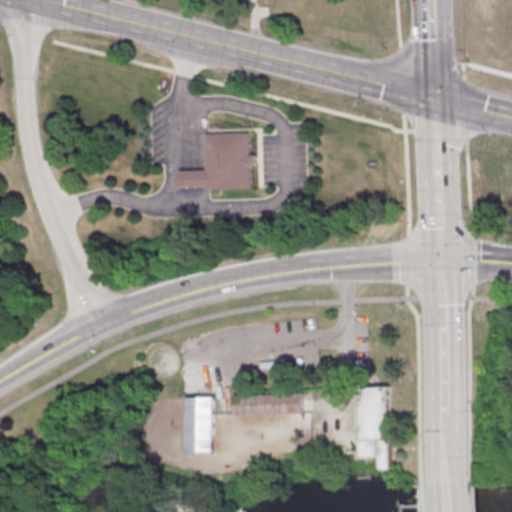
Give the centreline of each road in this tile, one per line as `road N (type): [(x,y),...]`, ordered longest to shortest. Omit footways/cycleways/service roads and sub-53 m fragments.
road 1 (secondary): [(432,98),(38,0)]
road 2 (residential): [(94,325),(31,160),(22,0)]
road 3 (tertiary): [(277,273),(133,309),(0,379)]
road 4 (tertiary): [(438,262),(277,273)]
road 5 (secondary): [(445,415),(438,262)]
road 6 (secondary): [(438,262),(434,141)]
